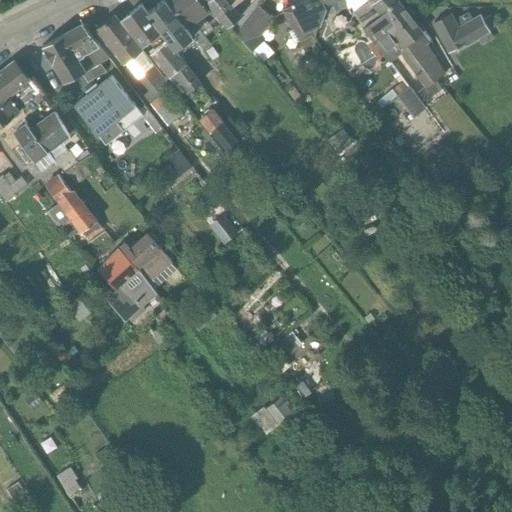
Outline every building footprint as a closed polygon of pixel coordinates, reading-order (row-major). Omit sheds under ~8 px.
[(182,22),(166,0),(147,14),(161,32),(168,42),(175,51),(192,38),(181,23),(182,22)] [(202,4),(198,0),(165,0),(166,0),(182,22),(181,23),(192,38),(198,47),(206,42),(192,21),(207,11),(202,4)] [(207,0),(202,4),(207,11),(208,13),(216,17),(226,28),(240,18),(230,5),(237,0),(207,0)] [(322,0),(290,0),(295,8),(283,13),(299,44),(310,39),(298,15),(322,3),(324,2),(322,0)] [(322,0),(324,2),(322,3),(328,15),(338,10),(333,0),(322,0)] [(397,0),(396,0),(370,0),(381,13),(397,0)] [(422,33),(397,0),(381,13),(389,23),(405,43),(422,33)] [(370,2),(357,12),(366,24),(379,14),(370,2)] [(141,6),(123,21),(143,46),(161,32),(147,14),(141,6)] [(379,14),(366,24),(374,34),(389,23),(381,13),(379,14)] [(455,23),(450,15),(434,24),(451,53),(478,37),(489,31),(483,21),(481,17),(473,22),(469,14),(455,23)] [(492,16),(483,21),(489,31),(496,27),(492,16)] [(142,51),(114,17),(96,31),(123,65),(124,66),(129,61),(142,51)] [(99,47),(83,26),(43,49),(57,72),(88,55),(87,54),(99,47)] [(489,31),(478,37),(482,45),(493,39),(489,31)] [(175,51),(168,42),(150,56),(168,80),(175,75),(188,92),(199,84),(175,51)] [(88,55),(57,72),(65,85),(108,58),(99,47),(87,54),(88,55)] [(139,73),(130,80),(149,104),(159,96),(161,94),(156,88),(163,81),(151,63),(142,51),(129,61),(139,73)] [(202,52),(193,59),(203,72),(212,65),(202,52)] [(139,73),(129,61),(124,66),(123,65),(120,67),(130,80),(139,73)] [(13,63),(0,73),(0,128),(10,120),(5,113),(13,107),(6,97),(27,80),(13,63)] [(112,77),(74,106),(106,146),(143,116),(112,77)] [(169,88),(163,81),(156,88),(161,94),(169,88)] [(159,96),(149,104),(167,126),(177,118),(159,96)] [(216,116),(211,111),(200,120),(210,132),(222,123),(229,118),(223,111),(216,116)] [(57,113),(31,130),(47,152),(68,136),(57,113)] [(222,123),(210,132),(221,145),(232,136),(222,123)] [(26,124),(14,133),(35,161),(47,152),(31,130),(26,124)] [(91,153),(65,172),(75,183),(90,172),(95,180),(106,173),(91,153)] [(171,182),(191,171),(182,154),(162,165),(171,182)] [(10,185),(2,175),(0,176),(0,192),(7,202),(26,187),(19,178),(10,185)] [(78,202),(59,176),(46,186),(60,203),(69,216),(83,205),(79,201),(78,202)] [(69,216),(60,203),(49,212),(62,229),(65,227),(72,236),(80,230),(87,239),(102,228),(96,221),(83,205),(69,216)] [(220,216),(212,228),(229,241),(238,229),(220,216)] [(170,261),(147,235),(131,249),(125,243),(114,254),(120,260),(126,255),(136,267),(140,264),(152,277),(170,261)] [(114,254),(99,268),(114,285),(107,292),(129,317),(138,309),(142,313),(146,310),(128,290),(141,278),(134,270),(136,267),(126,255),(120,260),(114,254)] [(267,433),(294,413),(283,398),(256,418),(267,433)]
